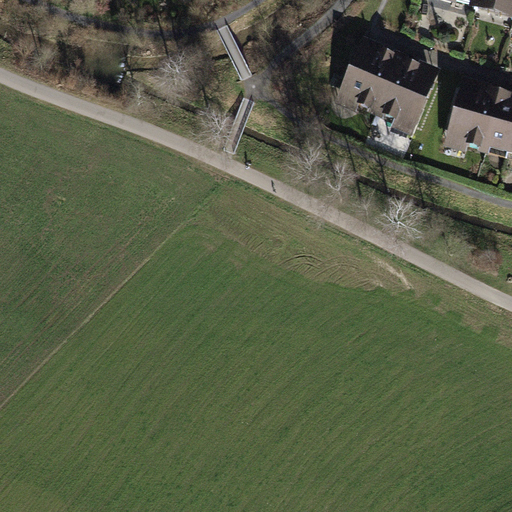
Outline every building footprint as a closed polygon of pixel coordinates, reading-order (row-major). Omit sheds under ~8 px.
[(511,0),(448,0),(478,8),(480,0),(483,0),(511,7),(511,0)] [(391,57),(381,53),(379,59),(361,52),(354,69),(357,70),(346,95),(360,102),(359,106),(377,114),(400,61),(391,57)] [(409,64),(400,61),(377,114),(395,122),(397,117),(411,123),(422,98),(425,99),(432,82),(415,75),(417,68),(409,64)] [(479,97),(463,92),(458,110),(461,110),(454,137),(469,141),(467,146),(487,151),(488,146),(497,113),(495,110),(499,95),(489,92),(481,90),(479,97)] [(511,98),(499,95),(495,110),(497,113),(488,146),(509,152),(511,139),(511,98)]
